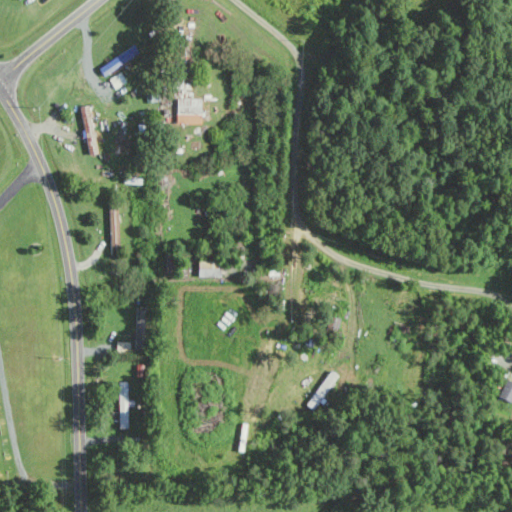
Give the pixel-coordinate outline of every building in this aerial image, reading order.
[(199,124),(200,99),(176,98),(175,123),(199,124)] [(79,107),(84,138),(93,137),(88,105),(79,107)] [(108,209),(109,246),(118,245),(117,209),(108,209)] [(198,261),(197,277),(218,277),(219,262),(198,261)] [(144,307),(135,307),(134,336),(129,336),(129,341),(115,340),(115,352),(131,352),(131,349),(143,350),(144,307)] [(497,397),(509,403),(511,397),(511,390),(510,390),(511,386),(511,382),(506,379),(497,397)] [(117,428),(126,428),(127,382),(118,382),(117,428)]
